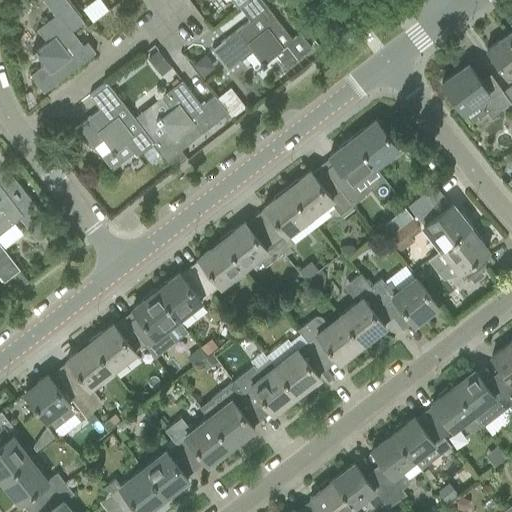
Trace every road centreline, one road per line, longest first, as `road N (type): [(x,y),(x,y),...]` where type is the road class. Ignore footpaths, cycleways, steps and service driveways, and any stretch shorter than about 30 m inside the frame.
road 1 (residential): [(237,511),(511,297)]
road 2 (residential): [(119,266),(388,62)]
road 3 (residential): [(511,217),(388,62)]
road 4 (residential): [(17,125),(162,14)]
road 5 (residential): [(119,266),(17,125)]
road 6 (residential): [(0,361),(119,266)]
